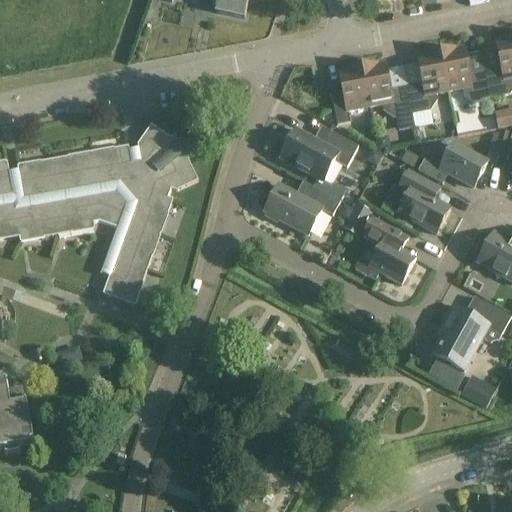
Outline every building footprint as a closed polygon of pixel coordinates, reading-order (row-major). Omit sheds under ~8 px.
[(219,0),(219,2),(215,1),(213,9),(217,9),(216,15),(244,21),(248,0),(219,0)] [(501,70),(485,73),(491,101),(510,97),(511,93),(511,40),(496,44),(501,70)] [(464,50),(440,55),(448,94),(462,91),(464,100),(471,105),(491,101),(485,73),(469,77),(464,50)] [(423,85),(406,89),(412,117),(430,113),(437,103),(436,97),(448,94),(440,55),(418,59),(423,85)] [(385,66),(362,70),(370,110),(382,107),(384,113),(394,121),(412,117),(406,89),(390,92),(385,66)] [(339,75),(343,97),(332,99),(337,128),(350,125),(348,114),(370,110),(362,70),(339,75)] [(499,131),(511,128),(511,111),(496,114),(499,131)] [(7,163),(0,164),(0,450),(5,450),(6,457),(10,457),(11,457),(14,457),(15,457),(18,456),(21,455),(19,447),(36,444),(35,443),(34,443),(27,404),(26,404),(26,405),(11,408),(7,383),(8,383),(8,382),(0,383),(0,241),(19,238),(20,244),(94,231),(93,225),(99,224),(117,230),(100,276),(101,277),(101,276),(109,278),(102,296),(134,308),(173,202),(168,200),(171,191),(176,193),(198,183),(186,160),(189,157),(191,158),(192,157),(188,155),(184,152),(181,149),(179,146),(177,142),(175,137),(174,138),(175,140),(174,141),(151,127),(137,147),(138,150),(129,152),(128,148),(17,168),(18,172),(9,173),(7,163)] [(280,161),(318,182),(323,185),(339,156),(351,163),(358,150),(329,133),(322,146),(296,132),(280,161)] [(499,132),(495,148),(499,154),(505,156),(511,135),(499,132)] [(474,190),(487,166),(454,148),(446,162),(434,155),(429,165),(424,162),(418,174),(443,187),(449,177),(474,190)] [(397,192),(408,198),(398,216),(437,237),(450,213),(435,204),(442,191),(408,173),(397,192)] [(302,201),(279,188),(264,214),(308,239),(322,213),(333,219),(345,197),(323,185),(318,182),(313,190),(309,188),(302,201)] [(370,214),(358,207),(345,231),(357,238),(370,214)] [(395,225),(404,230),(407,224),(398,220),(395,225)] [(410,242),(372,221),(362,239),(381,250),(370,270),(402,288),(416,262),(403,254),(410,242)] [(493,236),(477,265),(511,284),(511,245),(511,246),(493,236)] [(433,357),(464,374),(483,341),(491,345),(498,343),(511,320),(474,300),(466,316),(453,309),(445,325),(449,327),(433,357)] [(433,376),(462,391),(469,378),(440,363),(433,376)] [(497,392),(483,384),(472,378),(461,398),(486,412),(497,392)]
